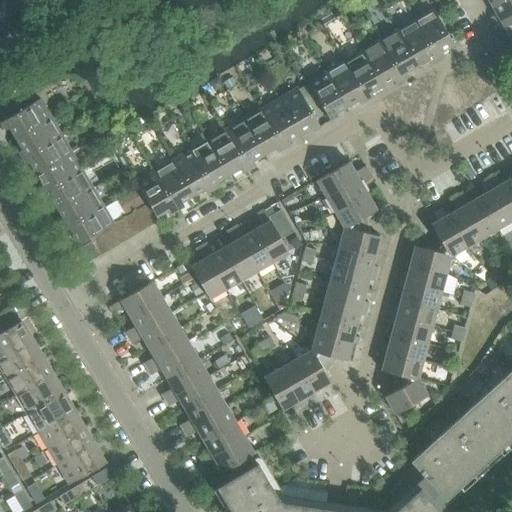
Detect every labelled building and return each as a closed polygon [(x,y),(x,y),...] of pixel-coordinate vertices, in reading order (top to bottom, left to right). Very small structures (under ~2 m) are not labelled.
[(22,0),(12,15),(15,18),(33,7),(28,0),(22,0)] [(494,23),(511,12),(511,0),(497,0),(490,4),(496,14),(490,17),(494,23)] [(453,45),(433,9),(414,20),(437,59),(443,56),(441,52),(453,45)] [(508,36),(511,33),(511,12),(494,23),(497,29),(503,26),(508,36)] [(437,59),(414,20),(396,30),(417,66),(428,59),(430,63),(437,59)] [(417,66),(396,30),(379,40),(401,80),(408,76),(406,72),(417,66)] [(401,80),(379,40),(361,51),(381,86),(392,80),(395,84),(401,80)] [(381,86),(361,51),(343,61),(366,100),(373,96),(370,93),(381,86)] [(366,100),(343,61),(326,71),(346,107),(357,100),(359,104),(366,100)] [(346,107),(326,71),(307,82),(330,121),(337,117),(335,113),(346,107)] [(222,87),(218,78),(210,83),(215,91),(222,87)] [(317,101),(308,85),(298,90),(308,107),(317,101)] [(319,127),(296,88),(278,99),(299,134),(310,128),(312,132),(319,127)] [(51,118),(37,94),(35,91),(26,97),(30,104),(0,122),(5,130),(9,127),(15,138),(51,118)] [(15,99),(4,106),(10,116),(21,110),(15,99)] [(299,134),(278,99),(260,109),(283,148),(290,144),(288,141),(299,134)] [(283,148),(260,109),(243,119),(263,155),(274,148),(276,152),(283,148)] [(22,158),(61,135),(51,118),(15,138),(22,149),(18,152),(22,158)] [(263,155),(243,119),(225,129),(248,169),(255,165),(252,161),(263,155)] [(248,169),(225,129),(207,139),(228,175),(239,169),(241,173),(248,169)] [(36,173),(72,153),(61,135),(22,158),(26,165),(30,163),(36,173)] [(228,175),(207,139),(189,150),(212,190),(218,186),(216,182),(228,175)] [(212,190),(189,150),(171,160),(192,196),(203,190),(205,194),(212,190)] [(42,193),(82,170),(72,153),(36,173),(42,184),(38,187),(42,193)] [(192,196),(171,160),(153,170),(177,210),(183,206),(181,202),(192,196)] [(325,196),(368,172),(365,166),(354,172),(348,162),(316,180),(325,196)] [(57,208),(93,188),(82,170),(42,193),(46,200),(50,198),(57,208)] [(177,210),(153,170),(135,181),(147,203),(156,217),(156,216),(168,210),(170,214),(177,210)] [(366,194),(361,184),(371,178),(368,172),(325,196),(334,212),(366,194)] [(511,184),(509,179),(499,185),(493,175),(488,178),(511,220),(511,184)] [(511,220),(488,178),(482,181),(488,192),(478,197),(497,229),(511,220)] [(63,228),(103,205),(93,188),(57,208),(63,219),(59,222),(63,228)] [(146,202),(138,188),(122,198),(130,211),(146,202)] [(497,229),(478,197),(468,203),(462,193),(456,196),(481,238),(497,229)] [(366,216),(376,210),(366,194),(334,212),(336,215),(343,228),(367,225),(366,216)] [(481,238),(456,196),(451,199),(457,210),(447,215),(465,247),(481,238)] [(156,217),(147,203),(139,208),(149,226),(159,221),(156,216),(156,217)] [(88,239),(98,232),(108,226),(114,223),(103,205),(63,228),(67,235),(71,233),(78,245),(88,239)] [(149,226),(139,208),(128,214),(139,232),(149,226)] [(288,253),(264,210),(257,214),(263,225),(253,230),(272,262),(288,253)] [(139,232),(128,214),(118,220),(129,238),(139,232)] [(465,247),(447,215),(430,225),(436,235),(431,242),(450,256),(465,247)] [(118,220),(114,223),(108,226),(119,244),(129,238),(118,220)] [(272,262),(253,230),(244,236),(238,225),(232,229),(256,271),(272,262)] [(375,255),(379,237),(368,233),(367,225),(343,228),(338,245),(375,255)] [(119,244),(108,226),(98,232),(109,250),(119,244)] [(256,271),(232,229),(226,232),(232,243),(222,248),(241,280),(256,271)] [(109,250),(98,232),(88,239),(90,241),(76,250),(84,264),(99,256),(109,250)] [(446,274),(450,256),(431,242),(426,249),(414,246),(409,264),(446,274)] [(241,280),(222,248),(212,254),(206,243),(200,247),(225,289),(241,280)] [(372,266),(375,255),(338,245),(334,263),(376,274),(377,267),(372,266)] [(225,289),(200,247),(194,250),(200,261),(190,267),(196,278),(208,299),(225,289)] [(314,258),(316,250),(305,247),(303,255),(314,258)] [(312,264),(314,258),(303,255),(301,262),(312,264)] [(190,268),(187,263),(181,266),(184,272),(190,268)] [(374,281),(376,274),(334,263),(329,280),(365,290),(368,279),(374,281)] [(441,292),(446,274),(409,264),(406,276),(400,274),(399,281),(441,292)] [(362,302),(365,290),(329,280),(324,298),(366,310),(368,303),(362,302)] [(129,317),(162,298),(152,281),(109,306),(113,313),(123,307),(129,317)] [(436,309),(441,292),(399,281),(397,288),(403,289),(400,300),(436,309)] [(304,293),(306,286),(295,283),(293,290),(304,293)] [(204,295),(199,284),(192,288),(198,298),(204,295)] [(302,300),(304,293),(293,290),(292,297),(302,300)] [(471,300),(473,293),(462,291),(461,297),(471,300)] [(470,307),(471,300),(461,297),(459,304),(470,307)] [(138,332),(171,313),(162,298),(129,317),(138,332)] [(364,316),(366,310),(324,298),(320,316),(356,326),(359,315),(364,316)] [(431,327),(436,309),(400,300),(397,311),(391,309),(389,316),(431,327)] [(214,310),(210,303),(205,306),(209,313),(214,310)] [(0,322),(2,326),(18,316),(13,308),(0,315),(0,322)] [(148,348),(180,329),(171,313),(138,332),(139,333),(129,339),(131,344),(142,338),(148,348)] [(293,323),(294,316),(283,313),(277,317),(276,319),(293,323)] [(353,336),(356,326),(320,316),(315,333),(351,343),(357,345),(359,338),(353,336)] [(427,344),(431,327),(389,316),(388,322),(393,324),(391,335),(427,344)] [(0,358),(31,340),(20,321),(0,333),(0,358)] [(462,336),(464,328),(453,325),(451,333),(462,336)] [(146,369),(189,344),(180,329),(148,348),(153,357),(143,363),(146,369)] [(231,339),(225,330),(218,334),(224,344),(231,339)] [(346,361),(351,343),(315,333),(311,350),(310,350),(330,365),(335,358),(346,361)] [(460,342),(462,336),(451,333),(449,339),(460,342)] [(422,362),(427,344),(391,335),(388,345),(382,344),(380,351),(386,352),(422,362)] [(275,347),(269,337),(263,340),(269,351),(275,347)] [(0,366),(6,378),(41,357),(31,340),(0,358),(0,366)] [(269,351),(263,340),(257,344),(264,354),(269,351)] [(166,379),(198,360),(189,344),(146,369),(150,375),(160,369),(166,379)] [(456,359),(457,352),(446,349),(444,357),(456,359)] [(324,372),(330,365),(310,350),(295,359),(314,391),(330,382),(324,372)] [(418,379),(422,362),(386,352),(381,370),(392,373),(393,383),(418,379)] [(17,395),(52,374),(41,357),(6,378),(17,395)] [(314,391),(295,359),(279,368),(301,406),(307,403),(304,397),(314,391)] [(165,400),(208,375),(198,360),(166,379),(172,388),(161,394),(165,400)] [(301,406),(279,368),(263,378),(281,410),(292,404),(295,409),(301,406)] [(511,368),(490,389),(511,412),(511,368)] [(27,413),(62,392),(52,374),(17,395),(27,413)] [(184,409),(217,391),(208,375),(165,400),(168,406),(178,400),(184,409)] [(395,414),(427,396),(418,379),(393,383),(394,391),(385,397),(395,414)] [(269,396),(263,387),(256,391),(261,400),(269,396)] [(511,446),(511,412),(490,389),(450,425),(489,467),(511,446)] [(183,431),(226,407),(217,391),(184,409),(190,419),(179,425),(183,431)] [(38,431),(73,410),(62,392),(27,413),(38,431)] [(277,410),(272,401),(264,405),(270,414),(277,410)] [(203,441),(235,422),(226,407),(183,431),(187,437),(197,431),(203,441)] [(48,449),(83,428),(73,410),(38,431),(48,449)] [(201,462),(245,438),(235,422),(203,441),(208,450),(198,456),(201,462)] [(489,467),(450,425),(409,462),(427,481),(439,495),(448,504),(489,467)] [(11,443),(2,428),(0,428),(0,443),(2,448),(11,443)] [(59,466),(94,445),(83,428),(48,449),(59,466)] [(436,437),(430,430),(424,436),(430,442),(436,437)] [(237,464),(252,455),(258,452),(257,449),(253,451),(245,438),(201,462),(205,468),(215,462),(221,472),(237,464)] [(69,484),(104,463),(94,445),(59,466),(69,484)] [(23,464),(15,450),(7,455),(15,469),(23,464)] [(441,511),(432,501),(439,495),(427,481),(393,511),(348,511),(342,511),(335,510),(325,509),(287,503),(284,501),(278,499),(252,455),(237,464),(242,472),(213,489),(226,511),(441,511)] [(10,471),(2,458),(0,459),(0,472),(2,476),(10,471)] [(30,476),(23,464),(15,469),(22,481),(30,476)] [(96,486),(112,476),(107,468),(91,477),(96,486)] [(18,483),(10,471),(2,476),(9,488),(18,483)] [(89,490),(84,481),(72,489),(77,497),(89,490)] [(44,499),(34,483),(26,488),(35,504),(44,499)] [(77,497),(72,489),(58,497),(63,505),(77,497)] [(31,506),(22,491),(14,496),(23,511),(31,506)] [(38,511),(51,511),(56,509),(51,501),(37,510),(38,511)]
